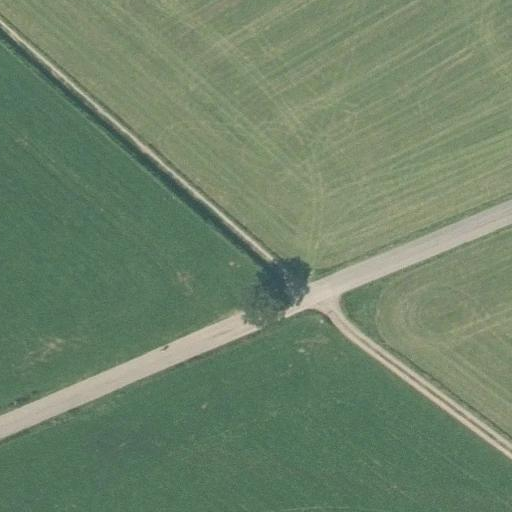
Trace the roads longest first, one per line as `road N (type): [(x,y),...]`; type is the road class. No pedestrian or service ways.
road 1 (track): [(0,26),(392,364),(511,453)]
road 2 (unclassified): [(0,429),(511,210)]
